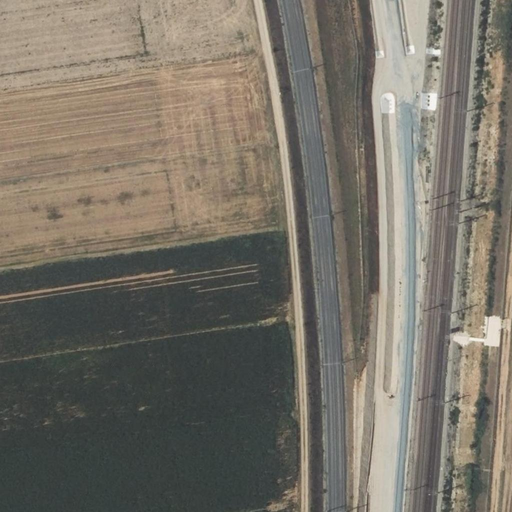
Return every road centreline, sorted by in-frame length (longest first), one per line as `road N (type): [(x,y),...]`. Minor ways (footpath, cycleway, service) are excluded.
road 1 (track): [(301,511),(292,245),(255,0)]
road 2 (track): [(493,511),(511,272)]
